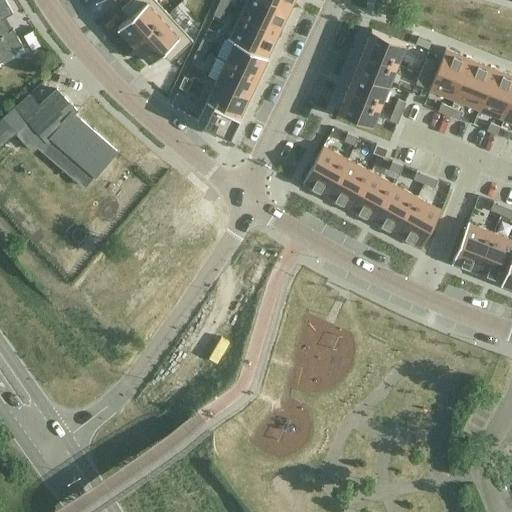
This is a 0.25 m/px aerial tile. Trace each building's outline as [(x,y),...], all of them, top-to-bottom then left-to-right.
[(0,0),(0,54),(1,57),(23,45),(13,28),(9,30),(2,18),(13,12),(6,0),(0,0)] [(130,16),(118,26),(135,44),(169,13),(157,0),(129,0),(121,7),(130,16)] [(273,0),(245,0),(239,13),(276,31),(279,32),(290,8),(287,7),(273,0)] [(273,0),(287,7),(290,8),(294,0),(273,0)] [(219,3),(214,13),(222,17),(226,7),(219,3)] [(169,13),(135,44),(151,62),(162,51),(170,60),(193,39),(169,13)] [(239,13),(228,37),(265,54),(268,56),(279,32),(276,31),(239,13)] [(372,29),(363,50),(398,63),(406,43),(406,42),(372,29)] [(203,37),(198,47),(206,50),(211,40),(203,37)] [(234,41),(225,60),(256,74),(259,75),(268,56),(265,54),(228,37),(228,38),(234,41)] [(198,47),(194,57),(201,60),(206,50),(198,47)] [(446,48),(430,88),(455,98),(471,58),(446,48)] [(363,50),(355,70),(389,83),(398,63),(363,50)] [(471,58),(455,98),(480,108),(496,68),(471,58)] [(225,60),(216,79),(248,94),(249,95),(259,75),(256,74),(225,60)] [(424,62),(420,72),(428,75),(432,65),(424,62)] [(511,74),(496,68),(480,108),(504,118),(511,98),(511,74)] [(355,70),(347,90),(381,103),(389,83),(355,70)] [(420,72),(416,83),(424,86),(428,75),(420,72)] [(185,76),(180,86),(188,90),(193,79),(185,76)] [(216,79),(207,99),(239,114),(240,114),(249,95),(248,94),(216,79)] [(76,110),(57,89),(25,118),(31,124),(45,112),(57,125),(49,134),(95,175),(116,150),(73,113),(76,110)] [(347,90),(339,111),(373,125),(381,103),(347,90)] [(177,92),(172,102),(180,106),(185,96),(177,92)] [(398,98),(394,108),(402,112),(406,101),(398,98)] [(198,118),(197,119),(206,123),(203,129),(215,135),(218,129),(223,131),(230,135),(235,126),(240,114),(239,114),(207,99),(198,118)] [(442,102),(438,110),(449,114),(452,106),(442,102)] [(452,106),(449,114),(459,118),(463,110),(452,106)] [(394,108),(390,119),(398,122),(402,112),(394,108)] [(491,121),(487,129),(498,134),(501,126),(491,121)] [(501,126),(498,134),(508,138),(511,130),(501,126)] [(348,132),(344,140),(355,144),(358,136),(348,132)] [(377,143),(373,152),(384,156),(388,148),(377,143)] [(324,144),(303,183),(327,196),(348,158),(324,144)] [(348,158),(327,196),(350,209),(371,170),(348,158)] [(392,160),(389,168),(400,172),(403,164),(392,160)] [(371,170),(350,209),(373,221),(394,183),(371,170)] [(417,170),(414,178),(424,182),(427,174),(417,170)] [(427,174),(424,182),(435,186),(438,178),(427,174)] [(394,183),(373,221),(397,234),(417,195),(394,183)] [(417,195),(397,234),(421,247),(442,208),(417,195)] [(494,201),(491,209),(501,213),(504,205),(494,201)] [(511,208),(504,205),(501,213),(511,217),(511,215),(511,208)] [(468,221),(452,262),(477,272),(494,231),(468,221)] [(511,238),(494,231),(477,272),(502,282),(511,256),(511,238)] [(511,256),(502,282),(511,285),(511,256)]
